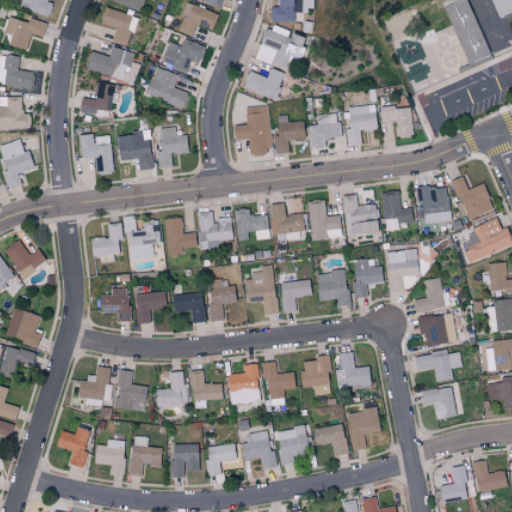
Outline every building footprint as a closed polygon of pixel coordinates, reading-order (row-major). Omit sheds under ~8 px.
[(313,0),(276,0),(276,7),(270,7),(270,21),(293,22),(294,11),(313,11),(313,0)] [(493,58),(474,65),(451,12),(448,4),(458,0),(472,0),(477,12),(493,50),(496,57),(493,58)] [(511,13),(502,17),(500,11),(495,0),(511,0),(511,13)] [(217,14),(187,3),(176,30),(192,36),(196,25),(211,31),(217,14)] [(126,46),(130,32),(134,33),(138,17),(105,8),(100,24),(115,28),(111,42),(126,46)] [(42,37),(46,23),(29,18),(27,23),(8,17),(4,33),(11,35),(8,45),(26,50),(30,34),(42,37)] [(256,59),(284,70),(290,55),(298,59),(306,39),(290,33),(290,31),(269,23),(256,59)] [(168,42),(163,58),(174,61),(172,69),(186,73),(191,58),(200,61),(205,46),(183,39),(181,46),(168,42)] [(109,56),(90,51),(85,70),(133,83),(137,69),(129,67),(133,53),(111,47),(109,56)] [(19,57),(2,54),(0,70),(0,84),(30,89),(33,72),(17,70),(19,57)] [(177,75),(150,66),(147,75),(151,77),(145,94),(182,108),(187,93),(173,87),(177,75)] [(243,89),(276,98),(283,73),(269,69),(267,77),(247,71),(243,89)] [(113,85),(96,82),(93,99),(80,97),(78,111),(92,114),(93,109),(109,112),(113,85)] [(20,97),(0,97),(0,129),(30,129),(30,114),(21,114),(20,97)] [(346,144),(360,144),(360,130),(376,130),(375,105),(348,107),(349,129),(345,129),(346,144)] [(245,107),(246,125),(233,126),(234,140),(248,139),(250,156),(266,155),(265,148),(271,147),(268,106),(245,107)] [(381,121),(395,120),(396,137),(412,136),(410,106),(380,108),(381,121)] [(340,137),(337,113),(317,115),(318,125),(309,126),(311,148),(327,147),(326,138),(340,137)] [(273,135),(274,154),(288,153),(288,140),(304,140),(303,122),(287,122),(287,115),(277,116),(278,135),(273,135)] [(188,153),(186,135),(176,136),(174,127),(158,129),(161,152),(156,153),(158,168),(172,167),(171,155),(188,153)] [(138,170),(152,169),(148,140),(142,140),(142,131),(131,132),(131,135),(116,137),(119,161),(137,159),(138,170)] [(94,137),(94,134),(79,135),(80,158),(95,157),(95,174),(112,174),(111,136),(94,137)] [(33,169),(28,150),(22,152),(19,140),(0,144),(0,150),(5,171),(3,172),(7,189),(21,186),(17,173),(33,169)] [(466,189),(462,175),(450,180),(458,202),(457,203),(463,220),(493,210),(483,183),(466,189)] [(449,221),(447,185),(415,187),(416,203),(422,202),(423,222),(449,221)] [(398,190),(381,191),(383,230),(398,229),(398,223),(412,222),(411,207),(399,208),(398,190)] [(342,195),(347,235),(377,231),(374,203),(356,205),(355,193),(342,195)] [(340,237),(339,215),(325,216),(324,200),(308,201),(310,238),(340,237)] [(271,232),(303,231),(302,213),(284,214),(283,203),(270,203),(271,232)] [(237,239),(248,239),(248,232),(255,231),(255,239),(269,238),(267,214),(249,215),(248,208),(234,209),(237,239)] [(200,249),(218,248),(217,240),(233,239),(230,216),(213,218),(212,210),(196,212),(200,249)] [(128,258),(153,256),(152,243),(160,242),(158,219),(144,220),(145,228),(135,229),(133,215),(124,216),(128,258)] [(181,248),(195,247),(195,231),(182,232),(181,217),(164,218),(166,255),(181,255),(181,248)] [(468,261),(511,244),(505,227),(500,229),(496,219),(465,230),(469,240),(461,243),(468,261)] [(121,222),(107,223),(108,236),(90,238),(92,256),(109,255),(120,254),(119,240),(122,240),(121,222)] [(281,241),(302,238),(301,231),(280,234),(281,241)] [(46,262),(37,248),(28,254),(18,239),(4,249),(22,277),(46,262)] [(386,250),(388,291),(402,290),(401,276),(417,275),(415,249),(386,250)] [(0,286),(14,279),(0,254),(0,286)] [(382,282),(380,266),(366,267),(365,258),(351,259),(354,297),(366,296),(365,283),(382,282)] [(511,278),(506,279),(505,262),(488,262),(489,290),(503,289),(503,293),(511,292),(511,278)] [(275,313),(272,264),(259,265),(259,271),(249,272),(250,278),(243,279),(244,299),(262,298),(263,314),(275,313)] [(335,298),(336,305),(348,304),(344,269),(315,273),(318,299),(335,298)] [(413,311),(444,307),(440,277),(423,279),(425,297),(412,299),(413,311)] [(233,280),(208,282),(210,320),(222,320),(221,303),(234,302),(233,280)] [(280,281),(281,312),(295,311),(294,296),(310,295),(310,280),(280,281)] [(128,321),(129,288),(111,288),(110,294),(99,293),(99,312),(116,313),(116,321),(128,321)] [(135,323),(149,322),(149,307),(164,307),(164,291),(134,292),(135,323)] [(171,294),(172,310),(191,309),(191,322),(203,321),(202,292),(171,294)] [(511,297),(493,299),(496,331),(511,329),(511,297)] [(4,334),(36,346),(40,334),(34,332),(40,316),(14,307),(4,334)] [(455,342),(452,313),(416,317),(418,334),(424,333),(425,345),(455,342)] [(511,338),(488,339),(489,360),(493,360),(494,369),(511,368),(511,338)] [(413,355),(415,371),(433,368),(434,381),(452,378),(450,368),(461,366),(459,351),(446,353),(446,350),(413,355)] [(368,366),(353,367),(352,351),(338,352),(339,369),(335,369),(336,386),(369,384),(368,366)] [(329,393),(327,370),(330,370),(328,354),(314,355),(314,360),(302,361),(303,370),(299,370),(301,387),(313,386),(313,394),(329,393)] [(284,397),(283,389),(294,388),(293,372),(275,373),(274,361),(262,362),(266,398),(284,397)] [(243,372),(226,375),(231,405),(260,400),(255,363),(242,364),(243,372)] [(110,400),(111,383),(108,383),(109,367),(95,365),(95,375),(86,374),(86,380),(78,379),(76,396),(85,397),(84,404),(101,406),(101,399),(110,400)] [(146,386),(129,384),(131,371),(118,369),(114,408),(143,410),(146,386)] [(220,383),(203,383),(203,369),(191,370),(192,408),(205,407),(205,400),(221,399),(220,383)] [(155,389),(155,405),(185,404),(184,371),(168,372),(169,388),(155,389)] [(487,400),(503,399),(504,408),(511,407),(511,375),(501,376),(502,383),(486,384),(487,400)] [(0,413),(15,416),(17,405),(3,403),(7,387),(0,385),(0,413)] [(455,415),(449,385),(420,391),(422,405),(432,403),(435,419),(455,415)] [(378,432),(375,408),(345,412),(351,451),(365,449),(363,434),(378,432)] [(12,424),(0,420),(0,436),(7,439),(12,424)] [(333,455),(346,453),(342,423),(312,428),(314,445),(331,442),(333,455)] [(59,429),(54,446),(71,451),(68,463),(81,467),(86,451),(82,450),(88,429),(75,426),(72,433),(59,429)] [(280,465),(296,463),(295,454),(307,453),(304,427),(276,430),(280,465)] [(246,433),(247,442),(240,443),(242,459),(260,457),(262,468),(275,466),(273,451),(269,451),(266,430),(246,433)] [(140,476),(142,464),(159,466),(161,447),(145,446),(146,438),(132,436),(128,474),(140,476)] [(106,445),(95,444),(93,463),(110,464),(109,472),(122,473),(125,441),(106,439),(106,445)] [(170,444),(172,477),(183,476),(183,470),(197,469),(196,443),(170,444)] [(235,459),(233,443),(204,446),(207,475),(220,474),(218,461),(235,459)] [(487,473),(484,459),(471,462),(477,492),(505,486),(502,470),(487,473)] [(438,486),(441,503),(468,498),(461,465),(450,467),(453,483),(438,486)] [(394,511),(393,506),(378,509),(375,496),(359,499),(362,511),(394,511)] [(341,501),(342,511),(356,511),(354,499),(341,501)]
